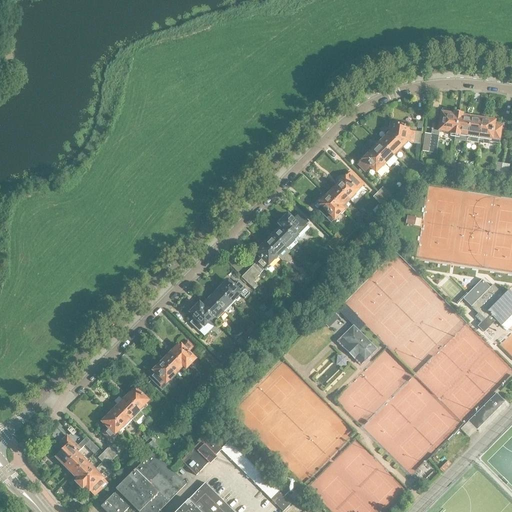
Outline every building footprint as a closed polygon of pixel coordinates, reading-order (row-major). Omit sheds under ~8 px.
[(455,135),(458,112),(454,112),(453,114),(441,112),(438,130),(450,132),(450,134),(455,135)] [(467,134),(470,116),(463,115),(463,113),(458,112),(455,135),(454,139),(466,141),(467,134)] [(467,134),(466,141),(478,143),(478,139),(482,118),(470,116),(467,134)] [(500,140),(503,125),(493,123),(494,120),(482,118),(478,139),(483,140),(483,143),(489,144),(490,141),(499,143),(499,140),(500,140)] [(391,123),(389,133),(402,146),(407,141),(419,143),(421,133),(407,131),(408,128),(399,127),(400,124),(391,123)] [(389,133),(381,141),(393,154),(402,146),(389,133)] [(430,135),(428,152),(429,152),(435,153),(438,136),(430,135)] [(381,141),(372,150),(385,163),(393,154),(381,141)] [(385,163),(372,150),(363,159),(358,164),(365,171),(370,166),(376,172),(385,163)] [(416,161),(408,169),(412,173),(420,165),(416,161)] [(502,164),(500,174),(507,175),(509,165),(502,164)] [(339,183),(336,186),(349,199),(363,184),(350,172),(344,178),(342,178),(341,177),(340,178),(339,179),(338,180),(338,182),(339,183)] [(340,207),(349,199),(336,186),(327,195),(342,209),(340,207)] [(385,200),(386,199),(391,194),(382,186),(377,192),(385,200)] [(381,204),(385,200),(377,192),(372,196),(381,204)] [(342,209),(327,195),(320,203),(321,205),(317,209),(330,222),(340,213),(339,212),(342,209)] [(287,215),(278,224),(281,226),(281,227),(297,242),(310,228),(305,224),(307,222),(299,215),(293,221),(287,215)] [(414,225),(415,217),(406,215),(405,223),(414,225)] [(359,227),(363,223),(358,219),(355,222),(359,227)] [(298,243),(297,242),(281,227),(272,235),(290,252),(298,243)] [(340,247),(346,241),(338,233),(332,238),(340,247)] [(272,235),(264,244),(277,256),(281,261),(290,252),(272,235)] [(334,253),(340,247),(332,238),(326,244),(334,253)] [(248,270),(256,278),(260,274),(259,274),(277,256),(264,244),(255,252),(261,257),(248,270)] [(317,262),(309,270),(313,274),(321,266),(317,262)] [(241,277),(254,289),(257,286),(252,282),(256,278),(248,270),(241,277)] [(308,270),(304,274),(309,278),(313,274),(309,270),(308,270)] [(482,279),(463,299),(478,314),(475,317),(481,323),(490,315),(501,326),(511,314),(511,293),(509,290),(503,295),(493,285),(490,287),(482,279)] [(227,280),(218,289),(231,302),(240,294),(245,299),(249,294),(237,282),(232,286),(227,280)] [(218,289),(210,298),(223,311),(231,302),(218,289)] [(210,298),(201,306),(214,319),(223,311),(210,298)] [(201,306),(199,304),(190,313),(195,318),(191,323),(199,331),(209,321),(211,323),(214,319),(201,306)] [(346,306),(340,312),(356,329),(363,323),(346,306)] [(320,321),(327,328),(337,318),(330,311),(320,321)] [(352,326),(341,338),(364,361),(375,350),(352,326)] [(247,335),(252,339),(255,336),(251,331),(247,335)] [(236,341),(241,346),(245,342),(240,337),(236,341)] [(170,353),(184,367),(187,364),(188,364),(188,365),(189,364),(191,362),(194,359),(188,353),(193,347),(187,341),(181,346),(180,347),(178,345),(170,353)] [(221,350),(213,343),(206,349),(215,357),(223,364),(229,358),(221,350)] [(218,364),(213,359),(204,351),(198,357),(206,365),(208,363),(216,371),(220,367),(218,364)] [(184,367),(170,353),(161,362),(174,374),(183,366),(184,367)] [(149,377),(149,378),(162,390),(162,389),(167,384),(168,384),(166,382),(174,374),(161,362),(158,365),(157,364),(155,364),(154,364),(153,366),(153,367),(153,368),(154,370),(153,370),(155,372),(150,377),(149,377)] [(193,384),(198,389),(202,385),(197,380),(193,384)] [(126,397),(139,410),(147,401),(135,389),(126,397)] [(468,422),(476,430),(504,402),(496,394),(468,422)] [(126,397),(117,406),(130,419),(134,423),(143,414),(139,410),(126,397)] [(168,404),(175,411),(180,406),(172,399),(168,404)] [(171,415),(175,411),(168,404),(164,408),(171,415)] [(122,427),(130,419),(117,406),(109,414),(122,427)] [(109,439),(122,427),(109,414),(102,422),(108,428),(103,433),(109,439)] [(150,429),(155,434),(158,430),(154,425),(150,429)] [(141,438),(146,442),(150,439),(145,434),(141,438)] [(195,476),(222,450),(207,435),(181,462),(195,476)] [(77,446),(67,436),(59,444),(64,448),(55,457),(64,465),(77,453),(89,441),(86,438),(77,446)] [(283,511),(291,504),(229,442),(222,450),(262,490),(261,491),(283,511)] [(93,454),(97,449),(93,445),(88,450),(93,454)] [(109,447),(102,454),(106,458),(109,461),(116,455),(109,447)] [(152,450),(144,459),(116,488),(118,491),(102,507),(106,511),(126,511),(133,506),(139,511),(158,511),(186,484),(152,450)] [(72,474),(85,461),(77,453),(64,465),(72,474)] [(106,458),(102,462),(108,467),(112,463),(109,461),(106,458)] [(79,485),(93,470),(85,461),(72,474),(78,479),(75,481),(79,485)] [(93,470),(79,485),(82,488),(84,486),(94,495),(106,483),(93,470)] [(233,511),(206,484),(178,511),(233,511)] [(289,497),(294,501),(301,494),(297,490),(296,490),(289,497)]
